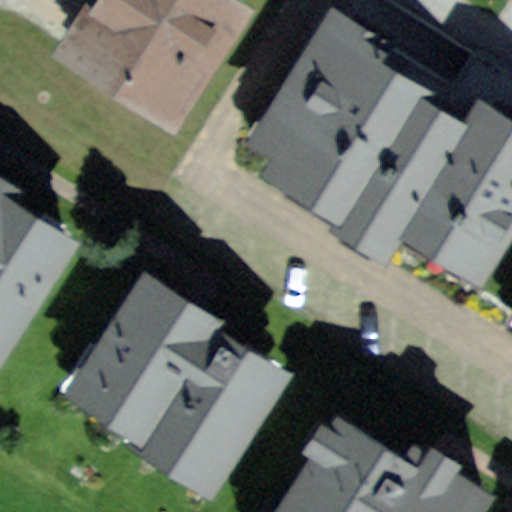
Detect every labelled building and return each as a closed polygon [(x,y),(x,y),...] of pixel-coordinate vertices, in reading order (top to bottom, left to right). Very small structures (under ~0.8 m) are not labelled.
[(78,0),(60,28),(169,99),(233,0),(78,0)] [(424,71),(323,14),(245,149),(266,161),(251,187),(463,307),(511,220),(511,120),(480,103),(424,71)] [(0,348),(72,229),(34,206),(0,185),(0,348)] [(195,310),(144,277),(71,393),(133,432),(130,436),(197,479),(267,368),(205,328),(211,320),(195,310)] [(414,471),(338,425),(285,511),(470,511),(473,507),(414,471)]
